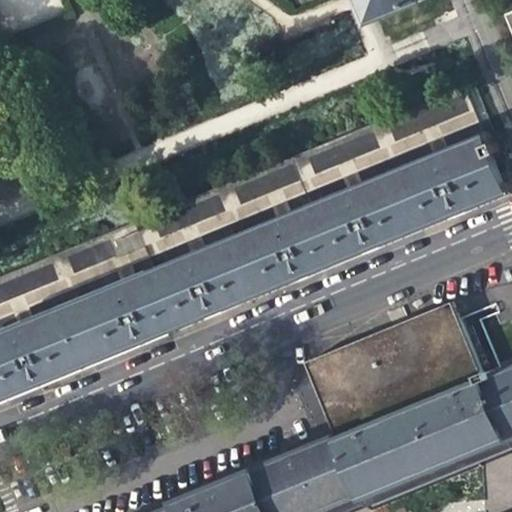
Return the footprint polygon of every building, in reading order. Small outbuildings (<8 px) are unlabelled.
[(0,0),(0,34),(60,16),(55,0),(0,0)] [(365,0),(374,21),(422,0),(365,0)] [(472,207),(506,193),(486,143),(0,342),(0,383),(6,398),(31,387),(112,354),(193,321),(287,283),(382,244),(472,207)] [(254,181),(236,190),(243,203),(261,194),(254,181)] [(0,317),(32,304),(27,292),(44,286),(36,266),(0,280),(0,317)] [(309,360),(338,440),(349,434),(368,477),(431,454),(503,426),(484,381),(453,305),(309,360)] [(511,418),(511,370),(495,378),(511,418)] [(511,418),(495,378),(484,381),(503,426),(507,436),(511,433),(511,418)] [(349,434),(338,440),(355,481),(362,479),(368,477),(349,434)] [(355,481),(338,440),(294,458),(317,511),(323,511),(341,505),(362,497),(355,481)] [(317,511),(294,458),(282,463),(302,511),(317,511)] [(302,511),(282,463),(230,485),(241,511),(302,511)] [(241,511),(230,485),(178,505),(180,510),(180,511),(241,511)]
